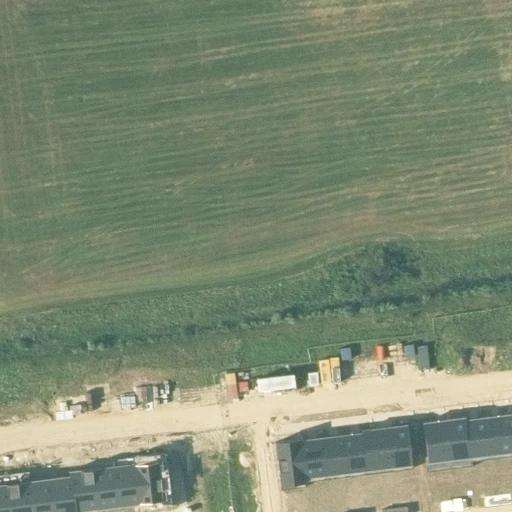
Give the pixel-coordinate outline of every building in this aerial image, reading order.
[(511,436),(509,415),(488,417),(493,459),(511,456),(511,436)] [(467,420),(466,420),(472,462),(473,461),(493,459),(488,417),(467,420)] [(467,418),(445,420),(451,469),(473,466),(473,461),(472,462),(466,420),(467,420),(467,418)] [(445,420),(422,423),(428,472),(451,469),(445,420)] [(406,425),(384,428),(389,472),(411,469),(406,425)] [(384,428),(361,431),(361,433),(362,433),(368,474),(389,472),(384,428)] [(361,433),(341,436),(346,477),(368,474),(362,433),(361,433)] [(341,436),(319,438),(325,480),(346,477),(341,436)] [(299,441),(298,441),(303,482),(304,482),(325,480),(319,438),(299,441)] [(299,440),(274,443),(280,490),(305,487),(304,482),(303,482),(298,441),(299,441),(299,440)] [(158,461),(134,464),(139,511),(144,511),(176,508),(173,483),(161,485),(158,461)] [(139,511),(134,464),(112,467),(117,511),(139,511)] [(117,511),(112,467),(91,469),(96,511),(117,511)] [(96,511),(91,469),(69,472),(69,477),(70,477),(74,511),(96,511)] [(69,477),(49,479),(52,511),(74,511),(70,477),(69,477)] [(52,511),(49,479),(27,482),(30,511),(52,511)] [(30,511),(27,482),(6,485),(9,511),(30,511)] [(9,511),(6,485),(0,485),(0,511),(9,511)] [(510,494),(498,495),(499,505),(511,504),(510,494)] [(498,495),(485,497),(486,507),(499,505),(498,495)] [(468,499),(455,501),(456,511),(469,509),(468,499)] [(455,501),(442,502),(442,511),(444,511),(456,511),(455,501)]
